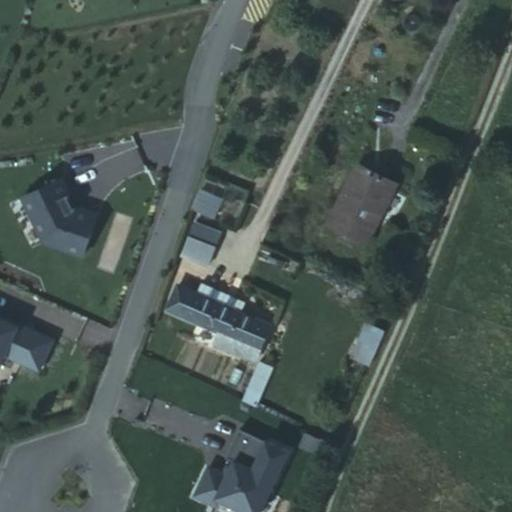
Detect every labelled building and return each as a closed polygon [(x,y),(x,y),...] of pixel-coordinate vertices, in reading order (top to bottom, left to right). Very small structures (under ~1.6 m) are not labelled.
[(324,230),(365,250),(398,181),(357,163),(324,230)] [(26,197),(47,243),(86,257),(101,217),(84,211),(79,213),(65,179),(26,197)] [(217,218),(226,196),(199,186),(191,208),(217,218)] [(193,258),(209,264),(218,244),(202,237),(193,258)] [(224,305),(197,294),(188,318),(213,327),(210,335),(234,344),(231,353),(258,363),(279,311),(260,303),(257,310),(228,297),(224,305)] [(9,354),(44,370),(57,340),(6,317),(5,319),(0,316),(0,369),(2,369),(9,354)] [(365,321),(351,356),(371,364),(385,329),(365,321)] [(330,444),(305,431),(297,447),(323,459),(330,444)] [(222,500),(248,511),(262,511),(290,454),(244,432),(230,460),(238,464),(232,478),(213,469),(200,497),(219,506),(222,500)]
